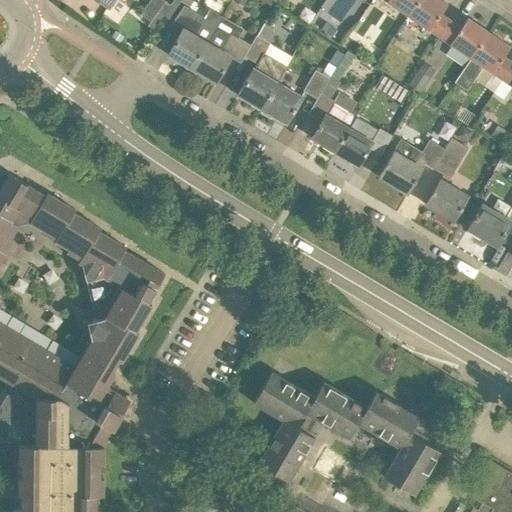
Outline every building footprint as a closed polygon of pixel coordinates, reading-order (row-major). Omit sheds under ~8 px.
[(97,0),(108,8),(114,0),(97,0)] [(159,11),(166,1),(164,0),(151,0),(148,4),(159,11)] [(169,18),(180,0),(174,0),(171,5),(164,15),(169,18)] [(349,3),(339,0),(326,0),(319,26),(340,32),(349,3)] [(408,15),(418,0),(385,0),(387,1),(408,15)] [(439,37),(451,20),(441,13),(447,4),(441,0),(418,0),(408,15),(439,37)] [(159,11),(164,15),(171,5),(166,1),(159,11)] [(151,22),(159,11),(148,4),(141,14),(151,22)] [(192,68),(216,24),(205,18),(185,6),(173,22),(183,28),(168,54),(192,68)] [(154,29),(164,15),(159,11),(151,22),(148,25),(154,29)] [(471,58),(489,32),(467,17),(461,27),(451,20),(439,37),(471,58)] [(257,35),(270,43),(275,34),(273,29),(265,23),(257,35)] [(246,55),(251,44),(218,26),(216,24),(192,68),(216,82),(231,57),(241,64),(246,55)] [(112,37),(120,42),(124,37),(116,31),(112,37)] [(511,61),(503,56),(510,46),(489,32),(471,58),(455,82),(467,90),(483,67),(492,73),(502,79),(511,64),(511,61)] [(262,109),(279,80),(287,66),(266,53),(271,44),(270,43),(257,35),(251,44),(246,55),(258,63),(255,67),(254,66),(237,95),(262,109)] [(336,152),(351,127),(350,126),(356,115),(348,111),(355,100),(344,94),(338,105),(334,103),(335,101),(331,98),(356,55),(347,50),(331,78),(330,78),(317,99),(308,113),(321,121),(311,138),(336,152)] [(336,51),(329,62),(336,66),(343,56),(336,51)] [(420,92),(436,69),(425,62),(409,85),(420,92)] [(511,64),(502,79),(511,85),(511,64)] [(317,99),(330,78),(317,70),(304,91),(317,99)] [(386,94),(394,82),(382,75),(375,87),(386,94)] [(511,86),(511,85),(502,79),(496,88),(494,92),(503,99),(506,95),(511,86)] [(286,123),(303,94),(279,80),(262,109),(286,123)] [(467,142),(473,130),(462,125),(456,136),(467,142)] [(497,125),(490,137),(503,146),(511,133),(497,125)] [(381,156),(391,139),(393,135),(380,127),(373,140),(351,127),(336,152),(358,165),(368,148),(381,156)] [(503,146),(511,151),(511,137),(510,136),(503,146)] [(434,169),(453,138),(452,137),(449,143),(440,138),(437,143),(430,139),(423,151),(401,138),(378,176),(408,193),(426,164),(434,169)] [(454,221),(470,193),(449,180),(468,147),(453,138),(434,169),(442,174),(425,203),(454,221)] [(98,511),(99,506),(98,506),(98,493),(102,493),(102,475),(101,475),(102,462),(103,462),(103,445),(122,413),(118,411),(125,397),(106,386),(114,372),(112,371),(118,359),(121,361),(138,332),(136,330),(151,304),(148,302),(165,274),(124,250),(126,247),(99,231),(101,228),(74,212),(76,210),(47,193),(45,196),(9,174),(0,188),(0,376),(8,381),(2,393),(0,395),(0,444),(19,444),(18,511),(98,511)] [(497,246),(511,220),(511,208),(508,215),(484,202),(468,228),(497,246)] [(366,407),(323,381),(314,396),(271,371),(253,402),(284,420),(259,463),(290,481),(314,438),(297,428),(305,414),(349,437),(358,422),(400,447),(383,476),(414,494),(440,450),(410,433),(419,417),(375,391),(366,407)] [(196,457),(188,452),(181,464),(189,469),(196,457)] [(197,456),(196,457),(189,469),(187,473),(226,497),(236,481),(235,480),(242,468),(223,457),(216,468),(197,456)] [(511,511),(511,472),(488,458),(467,492),(483,502),(478,509),(474,506),(472,509),(461,502),(455,511),(511,511)]
